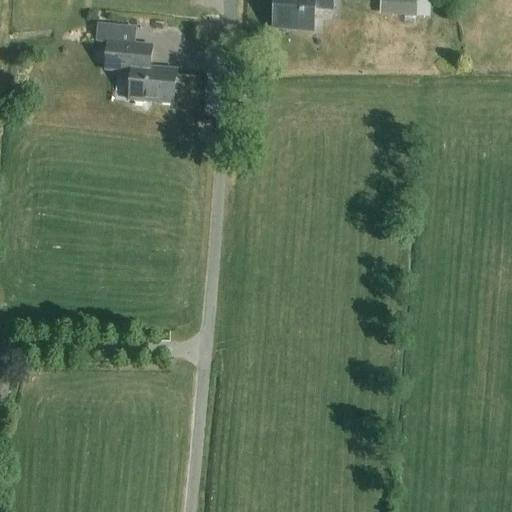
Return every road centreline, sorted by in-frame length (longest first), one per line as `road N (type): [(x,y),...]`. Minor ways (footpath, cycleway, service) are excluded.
road 1 (unclassified): [(186,511),(225,0)]
road 2 (unknown): [(199,337),(0,332)]
